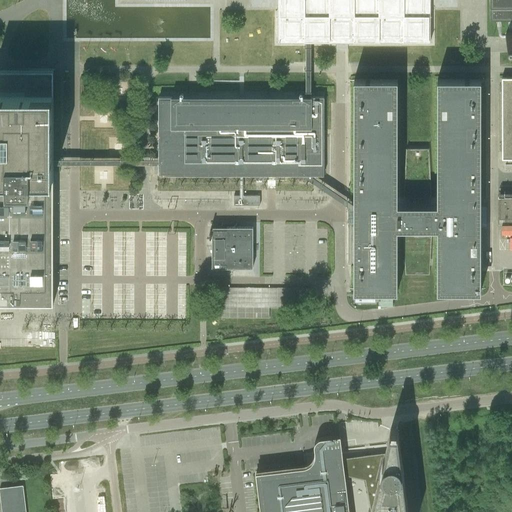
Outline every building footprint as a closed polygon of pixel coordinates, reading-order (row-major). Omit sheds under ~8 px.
[(277,0),(278,11),(278,17),(278,42),(303,42),(328,42),(354,42),(379,42),(404,42),(430,42),(430,17),(430,0),(277,0)] [(511,0),(489,0),(490,20),(495,20),(500,20),(508,20),(511,20),(511,0)] [(0,303),(53,304),(53,187),(32,187),(32,179),(53,179),(53,171),(53,166),(53,164),(53,161),(53,160),(53,73),(53,69),(52,69),(52,72),(52,75),(47,75),(0,74),(0,303)] [(511,78),(506,78),(501,78),(502,83),(502,154),(502,159),(506,159),(511,158),(511,78)] [(354,80),(354,201),(354,205),(357,205),(357,211),(357,217),(357,228),(354,228),(354,292),(397,292),(397,229),(408,229),(408,235),(403,235),(405,274),(429,274),(431,235),(426,235),(426,229),(437,229),(437,292),(481,292),(481,272),(481,228),(477,228),(478,205),(481,205),(481,80),(437,80),(437,204),(426,204),(426,198),(431,198),(428,148),(406,148),(403,198),(408,198),(408,204),(397,204),(397,80),(354,80)] [(174,97),(158,97),(158,144),(159,161),(158,166),(159,175),(171,175),(176,175),(311,175),(323,175),(324,175),(324,97),(316,97),(312,97),(305,97),(241,97),(174,97)] [(354,201),(336,186),(323,175),(311,175),(336,194),(356,211),(357,211),(357,205),(354,205),(354,201)] [(511,192),(498,192),(498,218),(511,218),(511,192)] [(260,204),(261,195),(235,194),(234,203),(260,204)] [(212,253),(212,260),(212,268),(252,268),(252,227),(212,227),(212,248),(212,253)] [(221,290),(221,318),(269,318),(269,308),(309,308),(309,297),(309,288),(221,288),(221,290)] [(407,511),(400,451),(400,448),(399,441),(398,435),(398,433),(397,419),(356,416),(343,418),(347,461),(349,473),(351,495),(347,495),(349,511),(407,511)] [(410,454),(409,454),(409,462),(420,462),(421,431),(411,431),(410,454)] [(294,468),(255,473),(260,511),(349,511),(347,495),(345,472),(343,461),(342,454),(342,451),(340,439),(340,436),(321,438),(319,439),(318,439),(316,441),(315,442),(314,444),(314,445),(314,447),(314,452),(315,455),(317,468),(305,470),(295,471),(294,471),(294,468)] [(26,511),(23,486),(22,485),(0,487),(0,495),(1,511),(26,511)]
